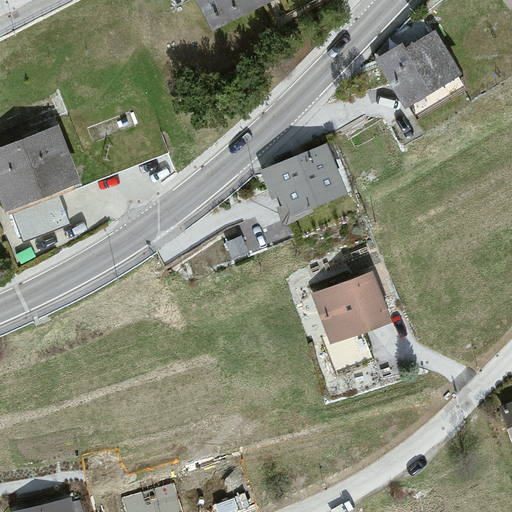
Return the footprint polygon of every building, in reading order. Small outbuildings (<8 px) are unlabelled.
[(202,0),(224,26),(277,0),(202,0)] [(433,36),(375,62),(408,107),(459,77),(433,36)] [(61,130),(0,146),(0,198),(6,215),(82,187),(61,130)] [(324,148),(261,170),(290,220),(349,192),(324,148)] [(241,253),(265,238),(254,220),(230,235),(241,253)] [(377,275),(308,301),(329,339),(388,320),(377,275)] [(511,397),(501,400),(511,441),(511,397)]
